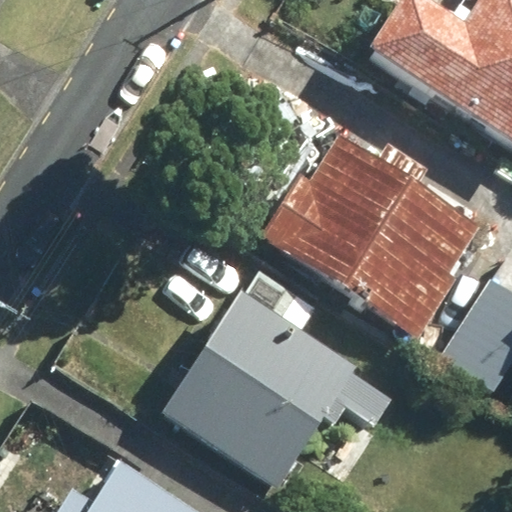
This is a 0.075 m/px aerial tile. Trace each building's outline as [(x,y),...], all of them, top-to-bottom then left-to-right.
[(511,0),(421,0),(415,10),(400,0),(395,0),(351,67),(511,172),(511,0)] [(327,151),(295,201),(283,193),(248,247),(314,290),(406,349),(473,245),(327,151)] [(291,344),(308,317),(242,276),(152,424),(270,497),(322,413),(364,439),(387,402),(291,344)] [(511,304),(484,286),(433,364),(490,401),(510,370),(511,370),(511,304)] [(82,511),(66,511),(59,507),(56,511),(169,511),(108,472),(82,511)]
